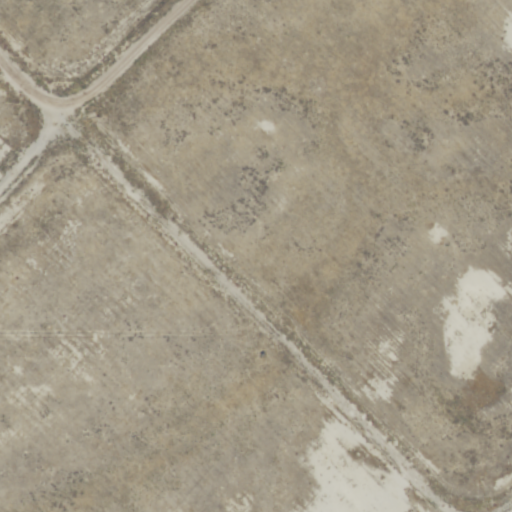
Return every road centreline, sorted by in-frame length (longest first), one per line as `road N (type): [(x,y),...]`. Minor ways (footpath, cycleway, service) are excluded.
road 1 (track): [(499,511),(434,506),(61,119)]
road 2 (track): [(61,119),(180,0)]
